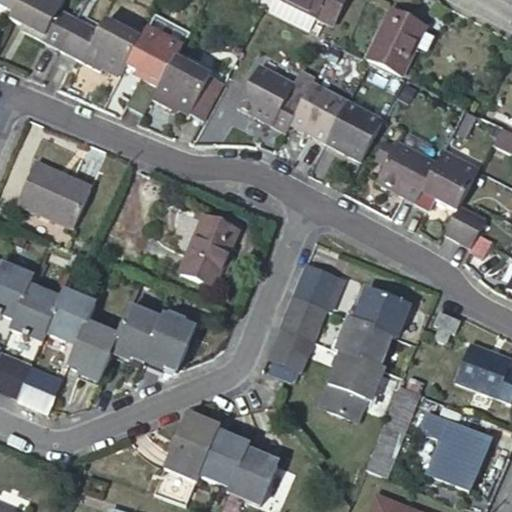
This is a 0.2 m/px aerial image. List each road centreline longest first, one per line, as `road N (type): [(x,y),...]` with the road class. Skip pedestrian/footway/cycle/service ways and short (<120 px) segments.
road 1 (residential): [(0,420),(49,439),(237,362),(299,188)]
road 2 (residential): [(0,124),(13,91),(192,165),(256,163),(299,188)]
road 3 (residential): [(299,188),(434,268),(459,299),(511,325)]
